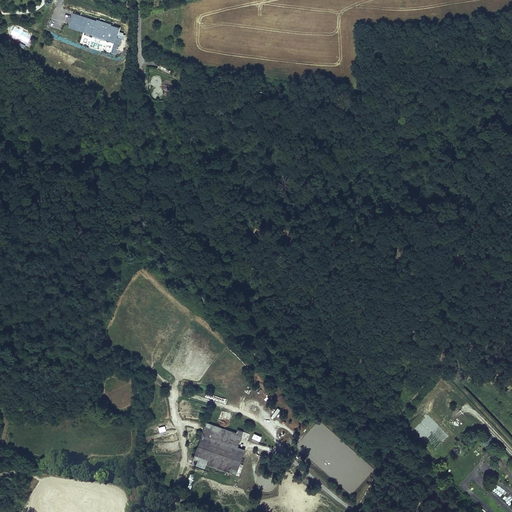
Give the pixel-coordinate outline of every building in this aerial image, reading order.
[(73,12),(68,28),(114,43),(111,53),(117,55),(124,34),(119,32),(120,28),(73,12)] [(23,44),(28,35),(12,26),(7,35),(23,44)] [(193,462),(204,466),(206,460),(230,469),(242,436),(207,424),(196,454),(194,454),(192,458),(194,458),(193,462)] [(254,434),(252,439),(260,442),(262,437),(254,434)] [(494,492),(500,497),(505,491),(499,486),(494,492)]
